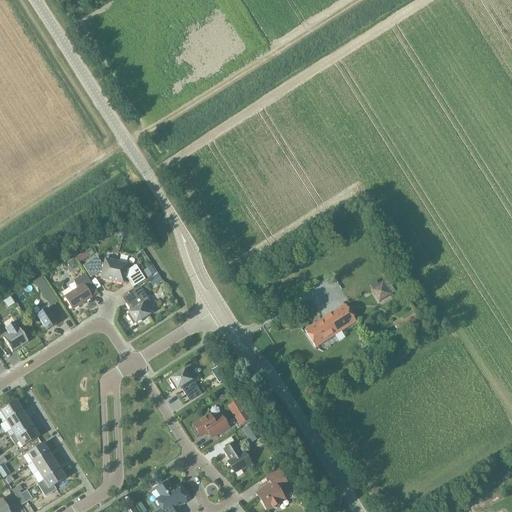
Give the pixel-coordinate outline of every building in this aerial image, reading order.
[(112,281),(116,262),(105,260),(104,265),(101,264),(96,257),(82,266),(90,278),(99,272),(102,273),(100,279),(112,281)] [(116,262),(112,281),(123,284),(124,278),(127,278),(132,287),(144,280),(135,266),(129,270),(126,269),(127,265),(116,262)] [(147,278),(151,285),(161,279),(156,272),(147,278)] [(77,288),(64,297),(72,310),(91,297),(87,290),(93,286),(85,274),(73,281),(77,288)] [(377,303),(399,289),(396,285),(392,288),(387,279),(369,290),(377,303)] [(31,292),(35,284),(29,281),(25,289),(31,292)] [(133,325),(149,315),(146,310),(152,306),(140,288),(128,295),(131,301),(126,304),(131,311),(126,315),(133,325)] [(1,301),(7,307),(14,301),(8,295),(1,301)] [(53,305),(36,316),(46,330),(56,324),(54,321),(60,317),(53,305)] [(315,347),(355,322),(344,305),(304,330),(315,347)] [(400,337),(422,323),(415,313),(394,326),(400,337)] [(18,328),(14,322),(4,328),(8,334),(2,338),(11,352),(27,342),(18,328)] [(19,361),(15,354),(9,357),(13,364),(19,361)] [(174,391),(180,387),(189,402),(201,394),(194,383),(198,380),(190,367),(184,371),(184,370),(168,380),(174,391)] [(177,404),(186,400),(184,395),(175,398),(177,404)] [(0,413),(5,421),(21,411),(16,402),(0,411),(0,413)] [(230,411),(239,426),(241,425),(241,426),(251,420),(241,404),(230,411)] [(10,430),(27,419),(21,411),(5,421),(10,430)] [(209,415),(192,426),(199,437),(212,430),(215,435),(228,427),(220,415),(213,421),(209,415)] [(12,441),(32,428),(27,419),(10,430),(13,434),(9,437),(12,441)] [(241,430),(250,443),(261,436),(252,423),(241,430)] [(15,444),(18,442),(22,447),(38,437),(32,428),(12,441),(15,444)] [(234,443),(223,450),(230,461),(226,463),(233,474),(241,469),(241,470),(251,464),(243,452),(241,454),(234,443)] [(32,463),(48,452),(42,444),(26,454),(32,463)] [(37,472),(53,461),(48,452),(32,463),(37,472)] [(42,480),(59,470),(53,461),(37,472),(42,480)] [(53,486),(65,479),(59,470),(42,480),(43,480),(36,484),(44,497),(56,490),(53,486)] [(271,485),(256,494),(266,510),(272,507),(273,508),(276,509),(278,507),(279,504),(278,503),(284,499),(276,487),(286,481),(278,470),(266,478),(271,485)] [(162,511),(161,511),(176,511),(175,509),(186,502),(176,486),(171,490),(166,482),(155,489),(160,497),(155,500),(162,511)] [(256,482),(248,487),(251,493),(260,488),(256,482)] [(20,492),(15,495),(21,506),(32,499),(27,491),(21,494),(20,492)] [(0,500),(0,511),(9,511),(16,507),(9,496),(2,501),(1,500),(0,500)]
